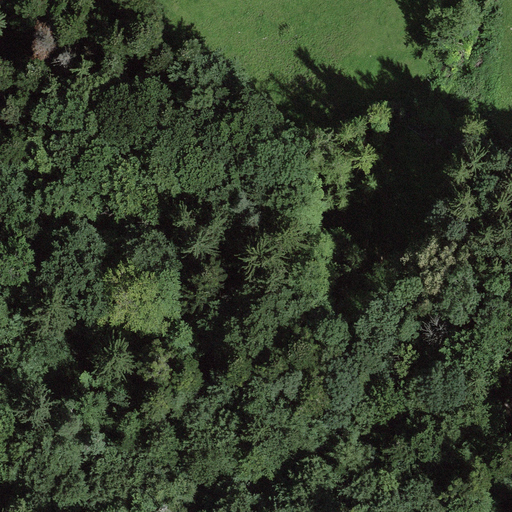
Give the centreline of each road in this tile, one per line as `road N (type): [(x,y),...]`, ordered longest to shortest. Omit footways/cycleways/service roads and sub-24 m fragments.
road 1 (track): [(0,328),(188,377),(302,392),(362,437)]
road 2 (track): [(362,437),(511,408)]
road 3 (track): [(232,511),(362,437)]
